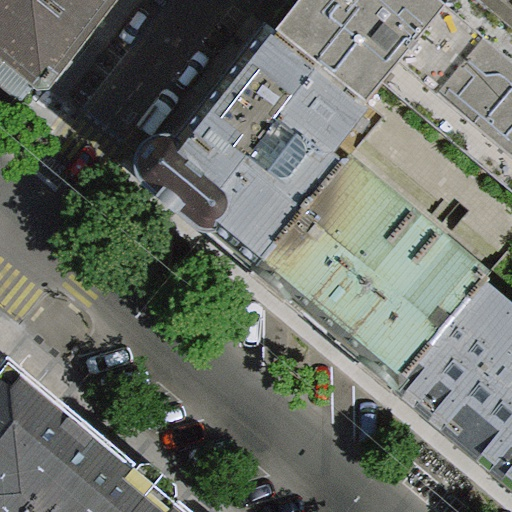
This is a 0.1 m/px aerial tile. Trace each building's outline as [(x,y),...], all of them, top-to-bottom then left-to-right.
[(114,0),(0,0),(0,51),(40,85),(49,84),(114,0)] [(386,86),(511,192),(511,30),(475,0),(293,0),(270,30),(368,106),(386,86)] [(328,157),(368,106),(270,30),(152,178),(258,268),(343,169),(328,157)] [(383,118),(349,162),(488,277),(511,249),(511,192),(386,86),(368,106),(383,118)] [(349,162),(343,169),(258,268),(398,385),(483,286),(489,279),(488,277),(349,162)] [(511,309),(483,286),(398,385),(511,479),(511,309)] [(10,360),(0,372),(0,511),(134,511),(158,483),(10,360)] [(193,511),(158,483),(134,511),(193,511)]
